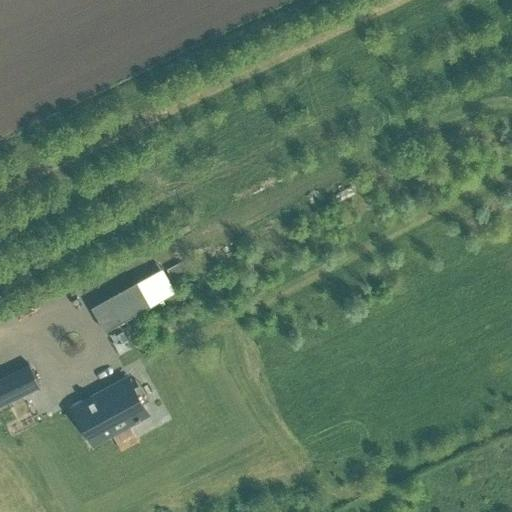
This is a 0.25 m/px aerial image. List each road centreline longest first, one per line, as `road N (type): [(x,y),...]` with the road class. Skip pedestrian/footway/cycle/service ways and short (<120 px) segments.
road 1 (track): [(0,320),(511,73)]
road 2 (track): [(395,0),(0,188)]
